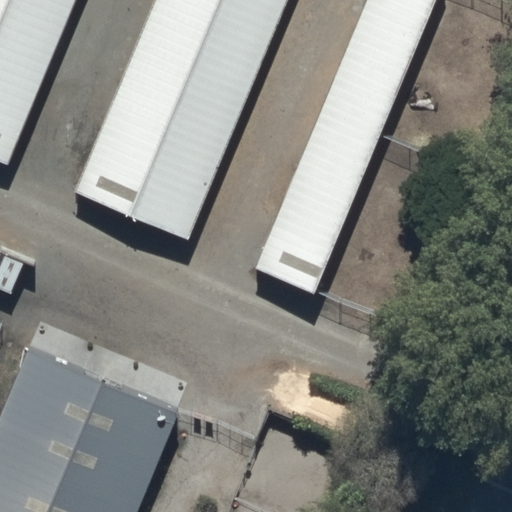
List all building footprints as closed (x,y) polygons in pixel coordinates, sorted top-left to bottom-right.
[(89,0),(0,0),(0,148),(18,157),(89,0)] [(313,0),(175,0),(93,199),(212,247),(313,0)] [(434,0),(366,0),(255,269),(314,293),(434,0)] [(0,293),(11,299),(23,270),(35,275),(40,263),(0,245),(0,293)] [(143,511),(191,401),(48,340),(0,452),(0,511),(143,511)]
